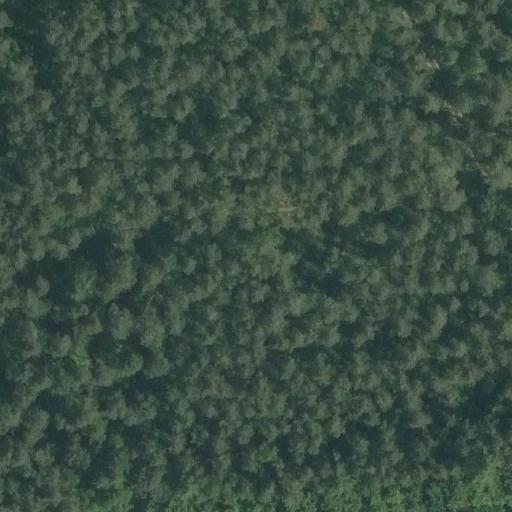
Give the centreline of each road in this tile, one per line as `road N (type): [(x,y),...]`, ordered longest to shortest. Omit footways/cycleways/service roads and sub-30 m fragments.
road 1 (track): [(0,249),(492,185)]
road 2 (track): [(492,185),(406,0)]
road 3 (primary): [(390,511),(511,495)]
